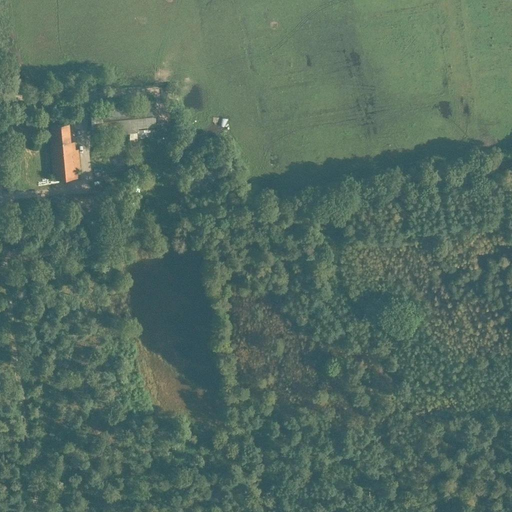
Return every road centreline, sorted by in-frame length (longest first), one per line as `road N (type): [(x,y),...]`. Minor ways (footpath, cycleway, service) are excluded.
road 1 (track): [(511,162),(0,263)]
road 2 (track): [(0,263),(34,511)]
